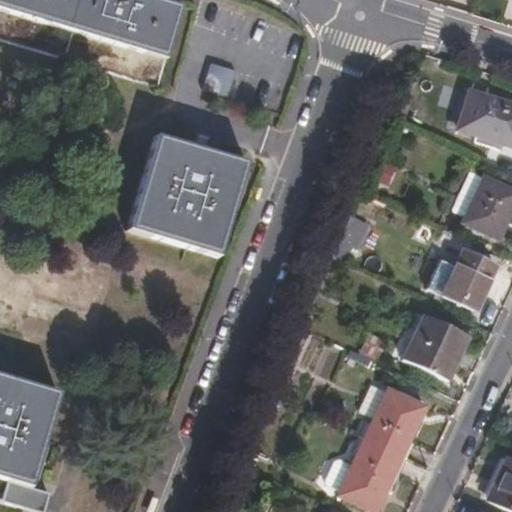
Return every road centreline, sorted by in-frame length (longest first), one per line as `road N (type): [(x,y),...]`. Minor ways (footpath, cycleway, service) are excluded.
road 1 (tertiary): [(362,9),(356,49),(311,160),(157,511)]
road 2 (residential): [(426,511),(511,326)]
road 3 (tertiary): [(511,56),(362,9)]
